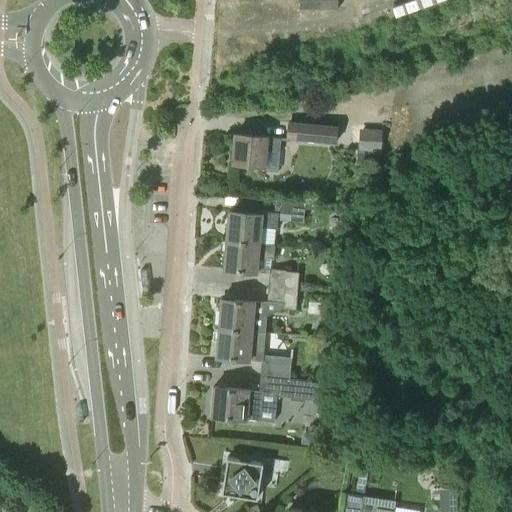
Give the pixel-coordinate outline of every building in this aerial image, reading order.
[(299,0),(300,9),(339,9),(338,0),(299,0)] [(336,142),(338,125),(288,120),(287,138),(336,142)] [(380,163),(383,129),(360,127),(358,161),(380,163)] [(279,151),(280,137),(235,133),(233,163),(264,166),(265,150),(279,151)] [(304,220),(306,202),(277,199),(275,212),(279,212),(291,213),(291,219),(304,220)] [(229,211),(226,240),(260,243),(261,226),(278,227),(279,212),(275,212),(263,210),(262,214),(229,211)] [(223,269),(257,272),(259,255),(274,256),(275,245),(260,243),(226,240),(223,269)] [(270,273),(269,287),(297,290),(299,271),(286,270),(286,275),(270,273)] [(295,308),(297,290),(269,287),(268,299),(283,301),(282,307),(295,308)] [(218,328),(252,331),(255,302),(221,299),(218,328)] [(216,356),(262,360),(262,354),(264,332),(252,331),(218,328),(216,356)] [(261,375),(290,378),(292,363),(262,360),(261,375)] [(318,380),(290,378),(261,375),(260,387),(278,388),(278,395),(317,398),(318,380)] [(330,382),(318,380),(317,398),(329,399),(330,382)] [(246,417),(260,418),(262,390),(249,389),(213,386),(211,416),(246,419),(246,417)] [(239,458),(227,456),(222,492),(234,494),(240,489),(245,495),(257,497),(259,485),(258,485),(260,474),(261,474),(263,462),(251,460),(250,461),(239,459),(239,458)] [(367,481),(359,480),(357,492),(366,494),(367,481)] [(459,487),(441,488),(441,511),(459,511),(459,487)] [(394,511),(395,507),(365,502),(366,495),(348,492),(344,511),(394,511)]
